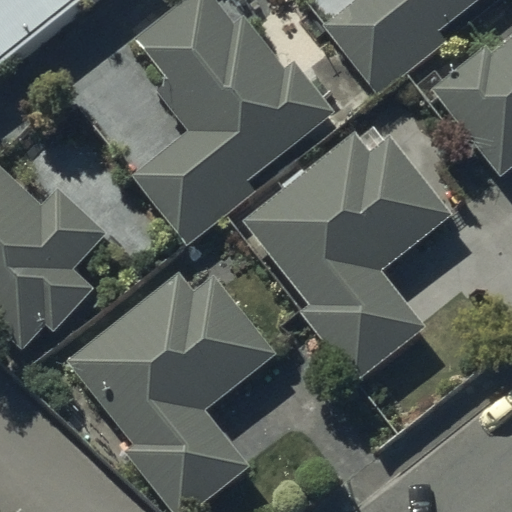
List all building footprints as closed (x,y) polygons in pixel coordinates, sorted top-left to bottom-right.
[(0,0),(0,79),(102,0),(0,0)] [(150,186),(197,245),(229,219),(250,203),(242,193),(330,124),(298,84),(290,90),(247,35),(240,40),(208,0),(145,50),(180,94),(171,100),(205,143),(150,186)] [(386,0),(337,39),(384,97),(448,47),(442,40),(492,0),(386,0)] [(511,61),(497,74),(490,66),(445,101),(507,180),(511,176),(511,61)] [(327,315),(312,327),(358,386),(422,335),(379,281),(449,225),(396,159),(376,176),(357,152),(259,230),(327,315)] [(0,329),(27,354),(50,329),(57,335),(91,299),(70,280),(101,247),(61,210),(47,225),(0,182),(0,329)] [(198,307),(183,287),(71,374),(179,511),(199,511),(244,477),(199,420),(272,363),(216,293),(198,307)]
